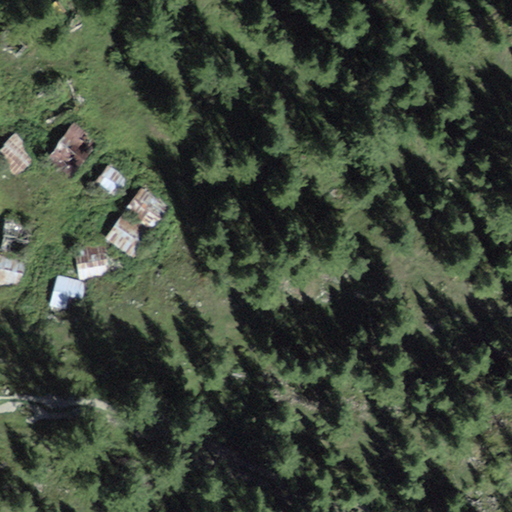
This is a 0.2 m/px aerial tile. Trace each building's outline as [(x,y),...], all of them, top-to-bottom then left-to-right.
[(78,124),(51,157),(74,175),(101,142),(78,124)] [(19,130),(0,151),(0,166),(17,181),(43,150),(19,130)] [(107,164),(95,180),(114,193),(126,177),(107,164)] [(174,204),(140,185),(124,212),(150,228),(158,232),(174,204)] [(124,212),(106,240),(134,255),(150,228),(124,212)] [(113,247),(79,255),(85,283),(119,275),(113,247)] [(0,253),(0,284),(17,287),(22,257),(0,253)] [(85,283),(53,278),(47,308),(77,315),(85,283)]
